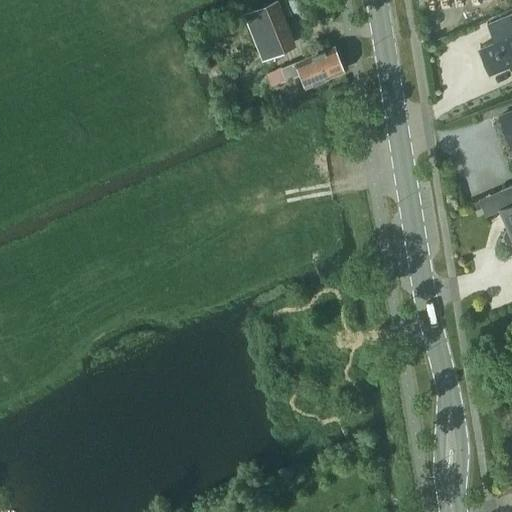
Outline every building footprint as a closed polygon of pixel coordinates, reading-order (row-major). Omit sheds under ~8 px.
[(274,4),(251,13),(265,49),(288,40),(274,4)] [(511,11),(486,22),(487,23),(494,20),(499,33),(492,36),(494,40),(480,46),(490,70),(510,62),(511,66),(511,11)] [(334,45),(281,67),(286,79),(301,72),(306,85),(342,69),(345,69),(341,61),(335,45),(334,45)] [(234,81),(221,87),(225,96),(238,90),(234,81)] [(511,111),(499,116),(511,147),(511,146),(511,111)] [(511,183),(499,189),(507,206),(500,209),(508,229),(504,232),(504,233),(503,237),(505,241),(508,243),(509,243),(511,242),(511,183)] [(478,200),(470,203),(473,211),(481,207),(478,200)]
